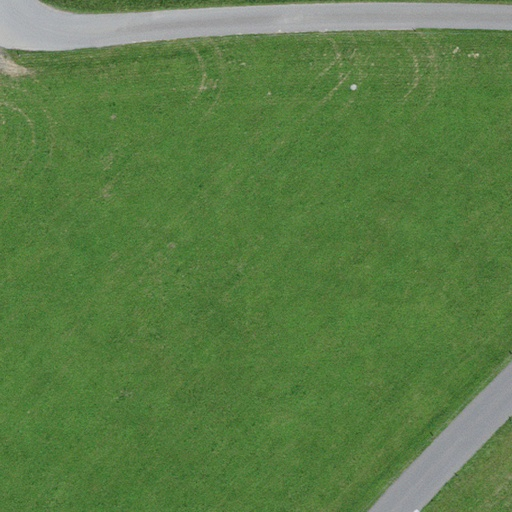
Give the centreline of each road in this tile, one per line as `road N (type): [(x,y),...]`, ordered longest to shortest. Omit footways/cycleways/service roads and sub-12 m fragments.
road 1 (track): [(511,3),(63,23),(7,10),(6,0)]
road 2 (unclassified): [(511,383),(394,511)]
